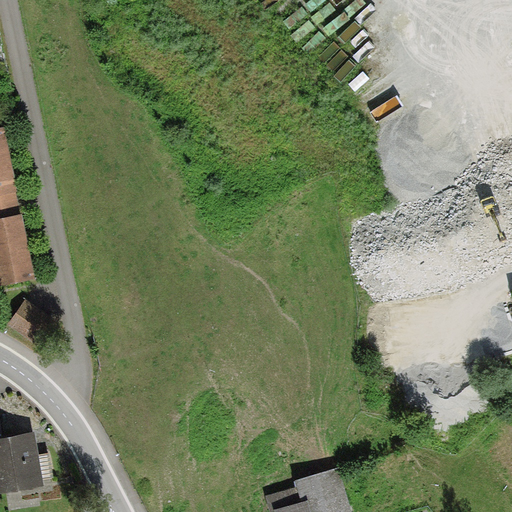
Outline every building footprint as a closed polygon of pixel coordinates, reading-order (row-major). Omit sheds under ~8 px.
[(0,189),(16,187),(19,186),(4,118),(0,118),(0,189)] [(0,276),(36,270),(23,207),(20,207),(16,187),(0,189),(0,276)] [(55,317),(24,297),(8,321),(40,341),(55,317)] [(0,432),(0,487),(43,480),(34,427),(0,432)] [(344,511),(334,472),(266,490),(272,511),(344,511)]
